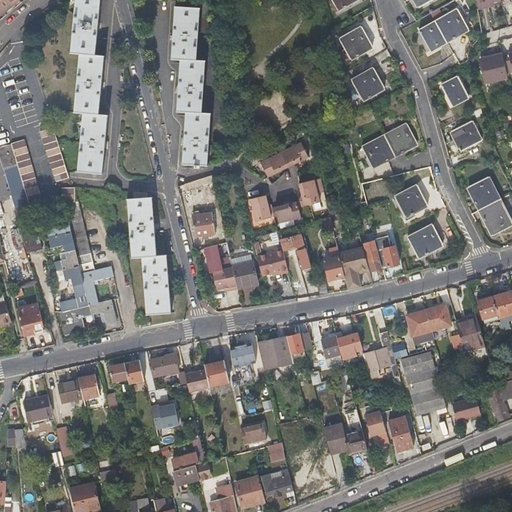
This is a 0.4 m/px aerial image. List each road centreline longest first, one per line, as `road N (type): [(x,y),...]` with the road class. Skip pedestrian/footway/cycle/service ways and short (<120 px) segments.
road 1 (residential): [(203,327),(121,0)]
road 2 (residential): [(485,262),(355,301),(203,327)]
road 3 (residential): [(485,262),(446,186),(380,0)]
road 4 (residential): [(511,429),(310,511)]
road 5 (residential): [(203,327),(8,367)]
